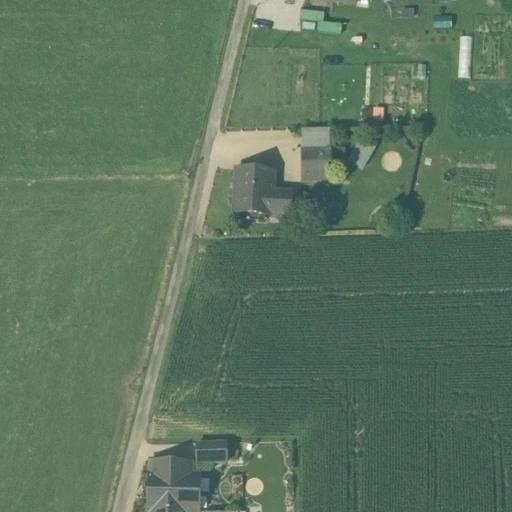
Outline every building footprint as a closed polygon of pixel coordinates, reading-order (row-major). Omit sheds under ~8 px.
[(330,180),(330,152),(301,153),(302,180),(330,180)] [(357,159),(357,179),(374,180),(374,159),(357,159)] [(273,174),(237,172),(234,214),(270,216),(288,218),(290,199),(271,198),(273,174)] [(225,443),(197,444),(197,465),(199,465),(199,464),(224,463),(224,464),(225,464),(225,443)] [(189,466),(166,465),(163,462),(153,462),(149,466),(149,474),(151,476),(151,477),(149,477),(149,478),(151,478),(150,511),(149,511),(148,511),(196,511),(197,477),(189,477),(189,476),(189,466)]
